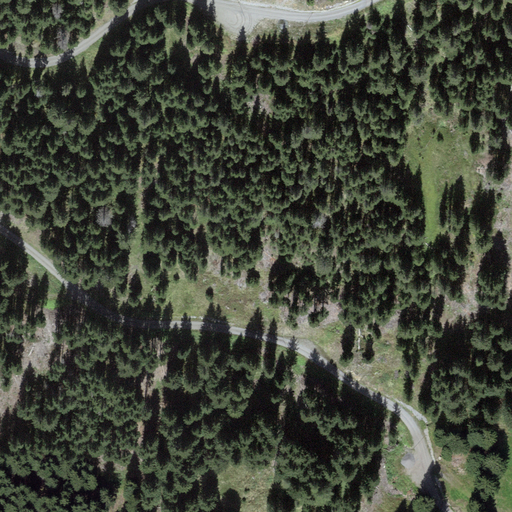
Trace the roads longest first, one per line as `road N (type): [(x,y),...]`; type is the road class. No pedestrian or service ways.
road 1 (track): [(445,511),(412,420),(310,352),(243,331),(139,322),(97,305),(0,226)]
road 2 (track): [(0,52),(14,61),(55,61),(156,0)]
road 3 (track): [(206,0),(308,14),(366,0)]
